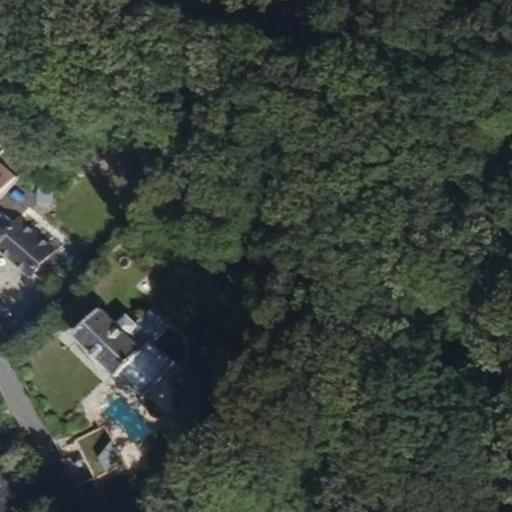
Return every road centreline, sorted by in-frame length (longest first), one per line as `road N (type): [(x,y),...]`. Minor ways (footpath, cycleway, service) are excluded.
road 1 (secondary): [(511,233),(471,189),(392,68),(339,30),(261,0)]
road 2 (residential): [(78,511),(0,359)]
